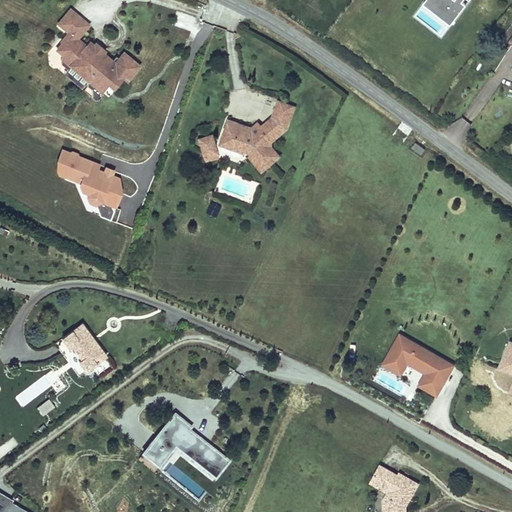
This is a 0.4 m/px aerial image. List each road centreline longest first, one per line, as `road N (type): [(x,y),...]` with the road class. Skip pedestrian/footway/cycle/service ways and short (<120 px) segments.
road 1 (unknown): [(330,384),(290,381),(188,334),(64,422),(0,482)]
road 2 (tertiary): [(511,195),(301,41),(231,0)]
road 3 (unknown): [(294,369),(153,301),(88,291),(45,300)]
road 4 (residential): [(511,485),(294,369)]
road 5 (unknown): [(205,17),(135,199),(125,220),(109,229)]
